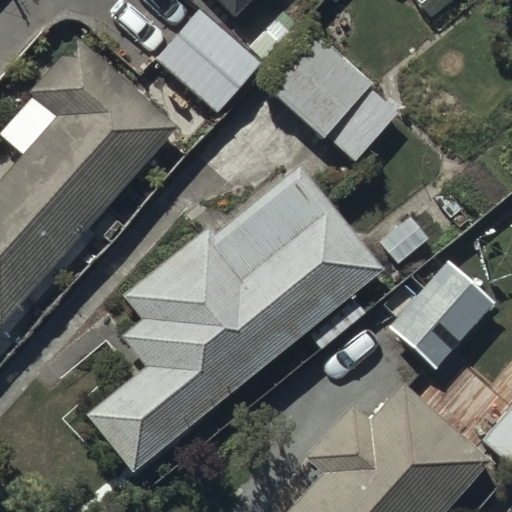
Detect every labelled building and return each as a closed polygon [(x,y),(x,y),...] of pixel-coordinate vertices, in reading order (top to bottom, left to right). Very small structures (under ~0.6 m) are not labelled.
[(209,0),(229,20),(250,0),(209,0)] [(195,11),(151,61),(214,116),(258,67),(195,11)] [(399,111),(307,30),(256,87),(319,144),(323,139),(352,164),(399,111)] [(0,325),(172,131),(72,40),(23,94),(29,100),(0,132),(0,140),(18,157),(0,176),(0,325)] [(204,243),(197,235),(117,299),(137,323),(117,339),(142,369),(81,418),(127,476),(303,335),(317,353),(364,315),(349,296),(378,273),(295,170),(204,243)] [(387,326),(384,330),(431,374),(493,307),(444,262),(403,309),(388,296),(373,314),(387,326)] [(269,511),(445,511),(488,465),(398,385),(363,423),(348,409),(300,461),(317,476),(300,495),(287,484),(265,508),(269,511)] [(511,405),(478,444),(509,472),(511,468),(511,405)]
